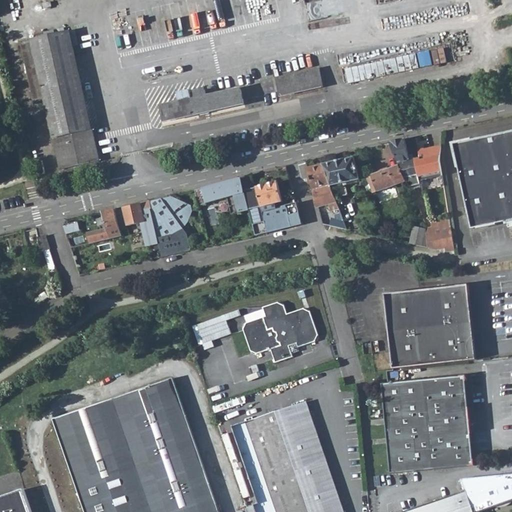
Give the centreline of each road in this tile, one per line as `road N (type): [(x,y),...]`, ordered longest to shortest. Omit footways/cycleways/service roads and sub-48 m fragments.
road 1 (residential): [(296,153),(50,212)]
road 2 (residential): [(314,231),(75,287)]
road 3 (residential): [(511,104),(296,153)]
road 4 (residential): [(363,380),(349,364),(314,231)]
